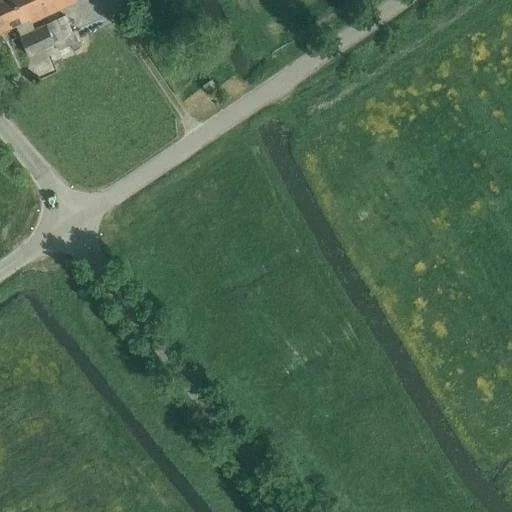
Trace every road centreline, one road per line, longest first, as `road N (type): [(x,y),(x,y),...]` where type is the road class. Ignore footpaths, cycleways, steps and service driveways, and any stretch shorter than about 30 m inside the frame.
road 1 (unclassified): [(74,222),(402,0)]
road 2 (unclassified): [(297,511),(121,295),(74,222)]
road 3 (unclassified): [(74,222),(0,119)]
